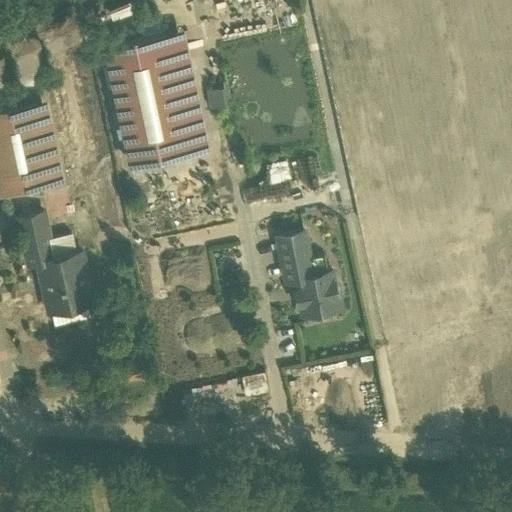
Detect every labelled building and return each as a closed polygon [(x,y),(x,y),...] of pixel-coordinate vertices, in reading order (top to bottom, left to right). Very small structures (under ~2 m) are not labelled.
[(105,45),(130,163),(209,146),(184,28),(105,45)] [(54,58),(80,166),(99,162),(73,54),(54,58)] [(382,79),(385,95),(420,90),(418,74),(382,79)] [(0,109),(0,188),(1,191),(52,180),(36,102),(0,109)] [(60,217),(79,215),(78,200),(58,202),(60,217)] [(38,260),(53,257),(43,210),(17,216),(28,262),(38,260)] [(295,278),(312,274),(312,273),(308,256),(303,229),(277,235),(287,280),(295,278)] [(53,257),(38,260),(49,308),(50,308),(54,324),(96,314),(81,250),(53,257)] [(324,253),(308,256),(312,273),(328,271),(324,253)] [(312,274),(295,278),(298,288),(295,288),(298,302),(300,302),(302,313),(335,307),(332,295),(335,294),(332,282),(334,282),(332,270),(328,271),(312,274)] [(264,371),(244,376),(247,390),(268,385),(264,371)]
